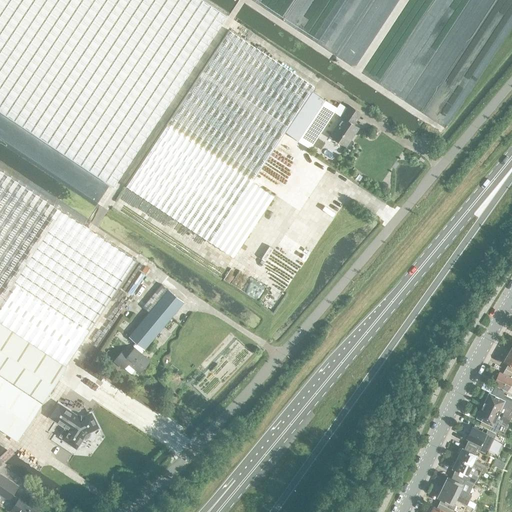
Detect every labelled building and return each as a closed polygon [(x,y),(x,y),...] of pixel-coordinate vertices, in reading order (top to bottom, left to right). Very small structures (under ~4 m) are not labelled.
[(203,0),(0,0),(0,111),(113,187),(227,15),(226,15),(203,0)] [(252,181),(285,132),(312,91),(315,87),(229,30),(166,124),(252,181)] [(312,91),(285,132),(310,148),(334,112),(337,107),(312,91)] [(334,112),(341,116),(340,117),(341,117),(329,135),(346,146),(359,128),(354,125),(362,114),(348,105),(346,108),(339,103),(337,107),(334,112)] [(166,124),(126,185),(233,256),(274,195),(252,181),(166,124)] [(0,321),(65,365),(135,260),(0,169),(0,321)] [(149,361),(141,354),(144,349),(183,302),(167,289),(168,289),(161,284),(143,307),(149,312),(129,336),(135,342),(133,345),(133,347),(127,354),(122,350),(113,360),(124,369),(128,363),(139,373),(149,361)] [(0,348),(54,384),(66,366),(65,365),(0,321),(0,348)] [(0,374),(41,403),(54,384),(0,348),(0,374)] [(511,351),(510,350),(503,361),(508,364),(505,368),(511,372),(511,351)] [(511,372),(505,368),(502,373),(499,371),(493,383),(511,393),(511,385),(510,385),(511,380),(511,372)] [(0,401),(29,421),(41,403),(0,374),(0,401)] [(488,392),(482,405),(510,419),(511,414),(511,412),(510,411),(511,407),(511,396),(505,393),(504,390),(496,386),(496,387),(495,387),(493,392),(492,394),(488,392)] [(0,428),(17,440),(29,421),(0,401),(0,428)] [(76,447),(82,437),(83,438),(84,438),(84,439),(85,439),(86,439),(87,439),(88,438),(89,437),(90,437),(90,436),(91,435),(91,434),(91,433),(91,432),(90,431),(97,427),(91,414),(83,417),(84,416),(78,416),(78,417),(58,404),(50,416),(66,427),(60,436),(64,439),(63,439),(76,447)] [(495,432),(501,421),(507,425),(510,419),(482,405),(476,418),(481,420),(479,425),(495,432)] [(485,433),(472,426),(466,439),(468,440),(466,444),(486,454),(495,434),(487,430),(485,433)] [(462,447),(457,458),(481,469),(485,471),(487,466),(474,460),(477,455),(462,447)] [(453,474),(466,481),(469,476),(468,475),(470,471),(478,474),(481,469),(457,458),(452,468),(455,469),(453,474)] [(0,472),(0,493),(9,499),(18,485),(0,472)] [(476,503),(477,500),(470,496),(471,494),(460,489),(462,484),(464,485),(466,481),(453,474),(451,478),(448,476),(442,487),(476,503)] [(439,503),(454,510),(456,505),(453,504),(455,499),(466,505),(473,508),(476,503),(442,487),(437,497),(441,498),(439,503)] [(20,495),(10,511),(11,511),(37,511),(38,511),(32,506),(33,504),(20,495)] [(452,511),(454,510),(439,503),(436,507),(433,506),(430,511),(452,511)]
